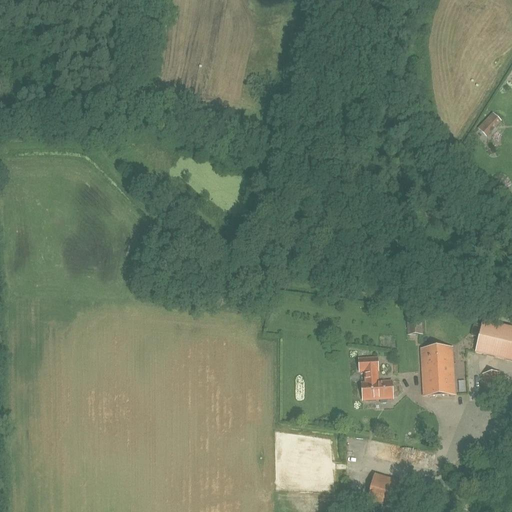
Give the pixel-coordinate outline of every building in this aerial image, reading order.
[(493,114),(477,129),(486,138),(501,122),(493,114)] [(297,251),(312,248),(309,238),(295,240),(297,251)] [(408,320),(409,336),(421,335),(420,319),(408,320)] [(475,354),(511,362),(511,328),(482,322),(475,354)] [(421,350),(423,398),(454,396),(452,348),(421,350)] [(362,401),(379,400),(393,400),(392,383),(378,383),(377,372),(377,371),(377,360),(359,360),(359,372),(365,372),(365,384),(362,384),(362,401)] [(482,374),(484,396),(502,394),(500,373),(482,374)] [(471,486),(479,472),(468,466),(460,480),(471,486)] [(366,498),(398,511),(408,487),(376,474),(366,498)]
